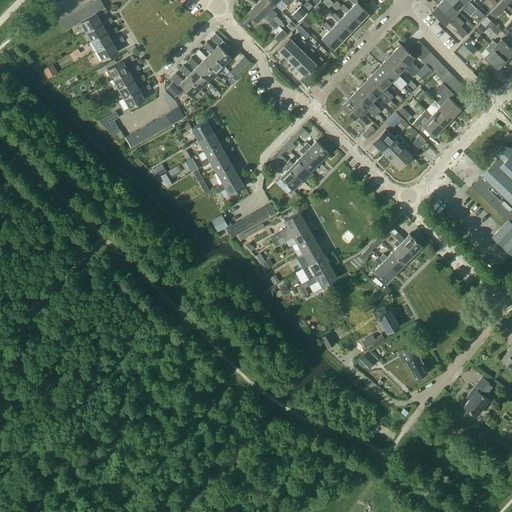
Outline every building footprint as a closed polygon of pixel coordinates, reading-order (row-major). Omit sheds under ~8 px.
[(92,0),(89,2),(95,13),(100,10),(94,0),(92,0)] [(101,0),(94,0),(100,10),(105,7),(101,0)] [(271,0),(259,0),(257,3),(279,24),(282,21),(275,14),(276,13),(271,8),(275,3),(271,0)] [(350,0),(354,3),(349,9),(348,10),(359,21),(368,13),(357,1),(358,0),(357,0),(350,0)] [(458,11),(447,0),(441,0),(442,1),(438,5),(460,26),(464,22),(455,14),(458,11)] [(473,12),(460,0),(447,0),(458,11),(461,7),(470,16),(473,12)] [(468,0),(460,0),(473,12),(477,9),(468,0)] [(90,16),(95,13),(89,2),(84,5),(90,16)] [(279,24),(257,3),(248,12),(257,21),(263,16),(275,28),(279,24)] [(298,22),(309,10),(302,3),(290,14),(298,22)] [(351,30),(359,21),(348,10),(349,9),(343,3),(340,6),(346,12),(341,18),(339,19),(351,30)] [(78,8),(84,19),(90,16),(84,5),(78,8)] [(317,5),(313,10),(317,14),(322,9),(317,5)] [(460,26),(438,5),(434,10),(432,8),(430,11),(444,25),(448,22),(457,30),(456,31),(462,38),(467,33),(460,26)] [(80,21),(80,22),(85,31),(101,22),(98,16),(107,11),(105,7),(100,10),(95,13),(90,16),(84,19),(80,21)] [(80,21),(84,19),(78,8),(73,11),(79,22),(80,22),(80,21)] [(73,11),(68,14),(74,25),(79,22),(73,11)] [(342,39),(351,30),(339,19),(341,18),(334,12),(331,15),(337,21),(332,27),(330,28),(342,39)] [(68,14),(63,17),(69,28),(74,25),(68,14)] [(85,31),(91,40),(106,32),(103,26),(112,20),(110,16),(101,22),(85,31)] [(64,31),(69,28),(63,17),(58,20),(64,31)] [(301,22),(306,27),(312,22),(306,17),(301,22)] [(333,48),(342,39),(330,28),(332,27),(326,20),(322,24),(329,30),(322,37),(333,48)] [(292,21),(287,25),(291,29),(296,25),(292,21)] [(501,30),(491,21),(487,25),(498,35),(501,30)] [(485,27),(481,23),(475,29),(480,33),(485,27)] [(91,40),(96,50),(112,41),(108,36),(118,30),(116,26),(106,32),(91,40)] [(287,34),(281,29),(273,38),(279,43),(287,34)] [(301,37),(305,40),(310,35),(306,32),(301,37)] [(203,45),(210,52),(223,65),(231,57),(225,51),(229,47),(215,33),(211,37),(218,44),(214,48),(207,41),(203,45)] [(121,36),(112,41),(96,50),(101,60),(117,51),(114,45),(123,40),(121,36)] [(473,40),(468,36),(462,43),(473,54),(477,50),(470,43),(473,40)] [(278,49),(287,58),(298,46),(300,48),(306,41),(302,38),(296,44),(289,37),(278,49)] [(489,45),(505,60),(511,53),(511,48),(501,38),(496,43),(493,40),(489,45)] [(411,48),(415,52),(423,44),(419,40),(411,48)] [(394,51),(417,73),(420,69),(411,61),(414,57),(399,43),(397,45),(398,47),(394,51)] [(415,52),(419,56),(426,48),(423,44),(415,52)] [(486,49),(489,51),(483,57),(497,69),(505,60),(489,45),(486,49)] [(287,58),(296,67),(307,55),(309,56),(315,50),(312,47),(305,53),(300,48),(298,46),(287,58)] [(419,56),(422,60),(430,52),(426,48),(419,56)] [(195,53),(202,60),(216,73),(223,65),(210,52),(206,56),(199,49),(195,53)] [(417,73),(394,51),(390,55),(389,54),(386,57),(401,71),(404,67),(413,76),(417,73)] [(422,60),(426,64),(434,56),(430,52),(422,60)] [(106,69),(112,78),(127,70),(124,65),(134,59),(132,54),(106,69)] [(307,55),(296,67),(305,76),(316,65),(317,66),(324,59),(320,56),(314,62),(309,56),(307,55)] [(248,56),(241,65),(245,68),(252,60),(248,56)] [(426,64),(430,68),(438,60),(434,56),(426,64)] [(195,68),(208,81),(216,73),(202,60),(199,64),(191,57),(188,61),(195,68)] [(401,71),(386,57),(384,59),(385,60),(381,64),(404,86),(407,83),(398,74),(401,71)] [(442,64),(438,60),(430,68),(434,72),(442,64)] [(57,62),(47,68),(52,76),(61,70),(57,62)] [(112,78),(117,88),(133,79),(130,74),(139,68),(137,64),(127,70),(112,78)] [(404,86),(381,64),(377,69),(375,68),(373,70),(388,84),(391,81),(400,90),(404,86)] [(446,68),(442,64),(434,72),(438,76),(446,68)] [(180,68),(187,76),(200,89),(208,81),(195,68),(191,72),(183,65),(180,68)] [(432,71),(425,65),(419,72),(425,78),(432,71)] [(235,66),(231,71),(236,75),(240,71),(235,66)] [(438,76),(442,79),(449,72),(446,68),(438,76)] [(388,84),(373,70),(371,72),(372,74),(368,78),(391,100),(394,96),(385,88),(388,84)] [(442,79),(445,83),(453,76),(449,72),(442,79)] [(117,88),(123,97),(138,89),(135,83),(145,78),(142,73),(133,79),(117,88)] [(172,76),(170,78),(178,86),(180,84),(193,96),(200,89),(187,76),(183,80),(176,73),(172,76)] [(445,83),(449,87),(457,80),(453,76),(445,83)] [(391,100),(368,78),(364,82),(363,81),(360,84),(375,98),(378,95),(387,103),(391,100)] [(449,87),(453,91),(461,84),(457,80),(449,87)] [(148,83),(138,89),(123,97),(128,108),(144,99),(141,93),(150,87),(148,83)] [(178,88),(172,83),(167,89),(172,94),(178,88)] [(375,98),(360,84),(358,86),(359,87),(355,92),(377,113),(381,110),(372,102),(375,98)] [(442,96),(437,101),(441,105),(440,106),(452,118),(461,108),(450,98),(454,94),(448,88),(444,84),(437,91),(440,94),(442,96)] [(465,87),(461,84),(453,91),(457,95),(465,87)] [(417,91),(413,95),(418,99),(422,96),(417,91)] [(349,95),(347,97),(364,114),(368,111),(374,117),(377,113),(355,92),(351,96),(349,95)] [(346,101),(342,106),(364,127),(368,124),(361,117),(364,114),(347,97),(345,100),(346,101)] [(432,114),(431,116),(444,127),(452,118),(440,106),(441,105),(437,101),(435,100),(432,103),(437,109),(432,114)] [(422,112),(412,123),(419,129),(423,124),(435,136),(444,127),(431,116),(432,114),(426,109),(423,113),(422,112)] [(114,120),(119,117),(116,111),(98,120),(110,132),(118,128),(114,120)] [(170,111),(165,114),(170,124),(175,121),(170,111)] [(399,121),(402,118),(396,112),(386,122),(391,128),(399,121)] [(160,117),(165,127),(170,124),(165,114),(160,117)] [(160,117),(154,120),(160,130),(165,127),(160,117)] [(405,127),(408,123),(402,118),(399,121),(405,127)] [(149,123),(155,133),(160,130),(154,120),(149,123)] [(197,139),(213,131),(206,120),(191,128),(197,139)] [(187,121),(178,127),(181,133),(190,127),(187,121)] [(149,123),(144,126),(150,136),(155,133),(149,123)] [(363,133),(369,138),(376,130),(371,125),(363,133)] [(139,128),(145,139),(150,136),(144,126),(139,128)] [(301,126),(296,132),(299,135),(299,136),(301,134),(305,130),(304,129),(301,126)] [(417,132),(411,126),(408,129),(414,135),(417,132)] [(139,128),(134,131),(140,141),(145,139),(139,128)] [(372,143),(381,151),(394,137),(386,129),(372,143)] [(129,134),(135,144),(140,141),(134,131),(129,134)] [(204,150),(219,142),(213,131),(197,139),(204,150)] [(130,147),(135,144),(129,134),(124,137),(130,147)] [(395,137),(394,137),(381,151),(390,160),(406,143),(398,134),(395,137)] [(426,141),(420,135),(417,138),(423,144),(426,141)] [(292,142),(289,139),(283,145),(286,148),(292,142)] [(306,142),(302,146),(318,162),(328,152),(316,141),(310,146),(306,142)] [(207,157),(200,161),(203,165),(210,161),(225,153),(219,142),(204,150),(207,157)] [(410,146),(406,143),(390,160),(399,169),(412,155),(406,149),(410,146)] [(286,148),(283,145),(278,150),(281,153),(286,148)] [(473,187),(501,214),(511,202),(511,147),(501,145),(491,155),(496,159),(481,175),(483,176),(478,181),(473,187)] [(302,154),(297,159),(310,171),(318,162),(302,146),(299,150),(302,154)] [(216,172),(231,164),(225,153),(210,161),(216,172)] [(278,156),(275,153),(265,163),(269,166),(278,156)] [(273,161),(277,165),(282,160),(279,158),(278,156),(273,161)] [(288,161),(285,164),(301,180),(310,171),(297,159),(292,164),(288,161)] [(216,172),(222,183),(237,175),(231,164),(216,172)] [(292,189),(301,180),(285,164),(281,168),(285,171),(279,177),(292,189)] [(159,166),(153,168),(158,177),(163,174),(159,166)] [(222,183),(215,187),(217,192),(220,191),(224,197),(243,186),(237,175),(222,183)] [(270,203),(265,206),(271,215),(276,213),(270,203)] [(266,218),(271,215),(265,206),(260,208),(266,218)] [(287,226),(279,231),(282,236),(305,223),(296,206),(292,208),(295,214),(284,220),(287,226)] [(488,226),(498,239),(499,240),(501,237),(505,241),(504,243),(511,248),(511,206),(503,217),(501,216),(488,226)] [(260,208),(255,211),(261,221),(266,218),(260,208)] [(255,211),(250,214),(256,224),(261,221),(255,211)] [(222,214),(211,220),(218,231),(228,226),(222,214)] [(250,214),(246,217),(251,226),(256,224),(250,214)] [(246,217),(241,219),(246,229),(251,226),(246,217)] [(241,219),(236,222),(241,232),(246,229),(241,219)] [(393,228),(398,223),(395,220),(389,226),(386,228),(394,235),(397,232),(397,231),(393,228)] [(236,235),(241,232),(236,222),(231,225),(236,235)] [(262,222),(238,236),(240,240),(264,227),(262,222)] [(311,234),(305,223),(282,236),(285,241),(293,236),(296,242),(311,234)] [(231,225),(226,228),(231,238),(236,235),(231,225)] [(393,236),(396,240),(412,255),(421,246),(409,234),(404,239),(397,232),(394,235),(393,236)] [(380,241),(385,236),(382,233),(377,238),(380,241)] [(296,242),(303,253),(318,245),(311,234),(296,242)] [(380,241),(377,238),(371,244),(375,247),(380,241)] [(403,264),(412,255),(396,240),(392,244),(396,247),(391,252),(403,264)] [(249,243),(246,245),(252,251),(255,248),(252,245),(249,243)] [(318,245),(303,253),(296,257),(302,268),(324,255),(318,245)] [(363,259),(368,254),(365,250),(359,256),(363,259)] [(383,261),(382,261),(395,273),(403,264),(391,252),(386,257),(383,254),(379,257),(383,261)] [(330,267),(324,255),(302,268),(308,279),(330,267)] [(379,264),(374,270),(386,282),(395,273),(382,261),(383,261),(379,257),(378,256),(375,259),(379,264)] [(270,259),(263,263),(266,269),(273,265),(270,259)] [(337,278),(330,267),(315,275),(308,279),(306,280),(309,285),(318,280),(321,286),(337,278)] [(306,280),(298,285),(305,296),(309,293),(305,287),(309,285),(306,280)] [(280,288),(283,294),(289,290),(286,285),(280,288)] [(371,295),(376,299),(380,295),(376,290),(371,295)] [(388,302),(371,311),(376,320),(379,318),(387,332),(399,325),(391,313),(393,312),(388,302)] [(335,343),(329,332),(320,337),(327,348),(335,343)] [(385,339),(381,333),(375,337),(373,334),(361,341),(365,347),(372,343),(373,346),(385,339)] [(509,348),(501,359),(511,367),(510,369),(511,370),(511,342),(508,347),(509,348)] [(418,354),(418,355),(412,345),(405,350),(410,359),(406,361),(416,377),(428,370),(418,354)] [(363,355),(362,357),(366,361),(368,360),(370,362),(372,364),(377,359),(375,357),(368,350),(363,355)] [(476,416),(488,400),(485,397),(494,386),(482,377),(469,394),(471,396),(464,406),(476,416)] [(511,451),(511,440),(509,438),(502,447),(511,453),(511,451)]
